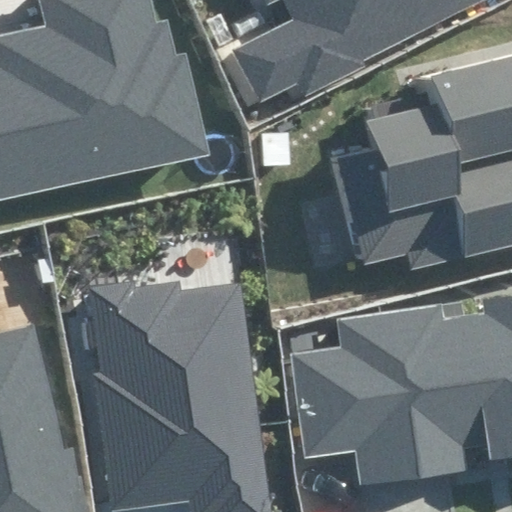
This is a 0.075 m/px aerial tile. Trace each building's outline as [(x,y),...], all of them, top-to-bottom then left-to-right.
[(0,199),(211,154),(189,53),(175,56),(167,19),(150,23),(145,0),(40,0),(46,25),(0,34),(0,199)] [(234,49),(261,101),(300,82),(306,93),(365,63),(362,58),(476,0),(261,0),(263,5),(272,0),(281,0),(292,19),(234,49)] [(411,254),(415,269),(511,245),(511,57),(427,79),(433,102),(369,118),(377,148),(338,157),(366,265),(411,254)] [(92,372),(113,511),(186,501),(187,511),(273,511),(238,284),(183,292),(181,282),(137,289),(136,281),(91,288),(103,370),(92,372)] [(510,473),(511,472),(511,295),(486,299),(488,313),(464,316),(463,305),(337,323),(340,347),(292,354),(307,457),(357,450),(363,487),(468,471),(464,443),(487,440),(490,460),(507,457),(510,473)] [(90,511),(75,447),(62,450),(32,325),(0,332),(0,511),(90,511)]
